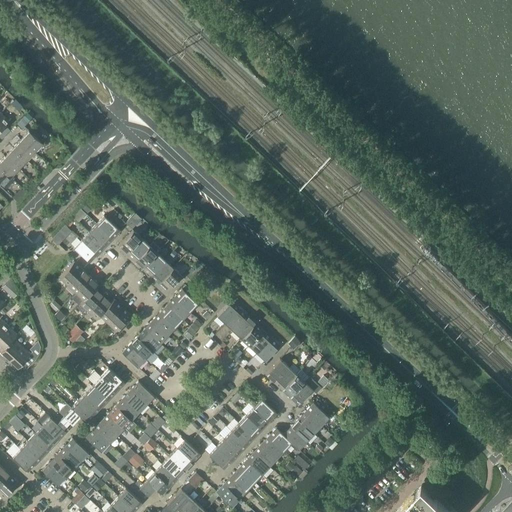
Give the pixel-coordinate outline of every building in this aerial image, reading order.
[(1,111),(0,112),(0,129),(9,119),(1,111)] [(26,113),(16,124),(22,129),(32,118),(26,113)] [(4,126),(0,129),(0,132),(3,135),(8,129),(4,126)] [(21,138),(35,152),(43,143),(29,130),(21,138)] [(13,147),(27,160),(35,152),(21,138),(13,147)] [(5,155),(19,168),(27,160),(13,147),(5,155)] [(0,160),(0,165),(12,177),(19,168),(5,155),(0,160)] [(12,177),(0,165),(0,181),(4,185),(12,177)] [(16,192),(12,197),(17,201),(21,197),(16,192)] [(90,199),(82,207),(87,212),(95,204),(90,199)] [(72,215),(66,222),(70,226),(76,219),(76,218),(72,215)] [(96,223),(112,237),(119,229),(104,215),(96,223)] [(131,217),(127,222),(133,227),(137,223),(131,217)] [(65,223),(60,229),(67,235),(72,229),(65,223)] [(89,231),(104,245),(112,237),(96,223),(89,231)] [(127,252),(141,237),(133,229),(118,244),(127,252)] [(81,239),(97,253),(104,245),(89,231),(81,239)] [(134,260),(149,244),(141,237),(127,252),(134,260)] [(97,253),(81,239),(74,247),(89,261),(97,253)] [(149,244),(134,260),(142,267),(157,252),(160,248),(152,240),(149,244)] [(157,252),(142,267),(150,274),(165,259),(157,252)] [(158,282),(173,266),(165,259),(150,274),(158,282)] [(68,283),(82,268),(74,260),(59,276),(68,283)] [(173,266),(158,282),(166,290),(181,274),(173,266)] [(75,291),(90,275),(82,268),(68,283),(75,291)] [(188,271),(184,276),(189,281),(193,277),(194,277),(188,271)] [(90,275),(75,291),(83,298),(94,287),(95,287),(98,283),(90,275)] [(102,294),(95,287),(94,287),(83,298),(80,302),(88,310),(102,294)] [(175,296),(190,311),(198,303),(182,288),(175,296)] [(102,294),(88,310),(96,317),(100,314),(99,313),(110,302),(102,294)] [(190,311),(175,296),(167,304),(182,319),(190,311)] [(107,321),(122,306),(114,298),(110,302),(99,313),(100,314),(107,321)] [(54,299),(49,303),(56,310),(61,306),(54,299)] [(225,323),(239,307),(231,299),(217,315),(225,323)] [(9,302),(5,307),(9,310),(13,305),(9,302)] [(182,319),(167,304),(159,312),(175,326),(182,319)] [(122,306),(107,321),(116,329),(130,314),(122,306)] [(233,330),(247,314),(239,307),(225,323),(233,330)] [(59,309),(54,314),(61,320),(66,315),(59,309)] [(175,326),(159,312),(152,319),(167,334),(175,326)] [(247,314),(233,330),(241,337),(255,322),(247,314)] [(0,334),(9,326),(0,317),(0,334)] [(167,334),(152,319),(144,327),(160,342),(167,334)] [(197,319),(191,325),(196,330),(200,326),(202,324),(197,319)] [(249,345),(263,329),(255,322),(241,337),(249,345)] [(27,324),(22,328),(26,332),(30,327),(27,324)] [(82,331),(76,325),(67,334),(73,340),(82,331)] [(0,334),(0,344),(3,347),(4,348),(14,337),(17,334),(9,326),(0,334)] [(63,326),(58,331),(63,336),(68,331),(63,326)] [(137,335),(152,349),(160,342),(144,327),(137,335)] [(190,327),(184,334),(189,338),(195,331),(190,327)] [(257,352),(271,337),(263,329),(249,345),(257,352)] [(84,331),(80,335),(85,339),(89,335),(84,331)] [(152,349),(137,335),(129,342),(144,357),(152,349)] [(291,339),(287,343),(291,347),(294,350),(301,342),(299,340),(298,339),(295,335),(291,339)] [(0,351),(9,359),(22,345),(14,337),(4,348),(3,347),(0,351)] [(271,337),(257,352),(265,360),(279,344),(271,337)] [(144,357),(129,342),(121,351),(137,365),(144,357)] [(22,345),(9,359),(17,367),(31,353),(22,345)] [(316,355),(306,364),(310,368),(319,358),(316,355)] [(274,381),(288,366),(280,358),(265,373),(274,381)] [(76,361),(73,364),(80,370),(82,367),(76,361)] [(63,368),(62,368),(67,373),(71,369),(66,365),(63,368)] [(288,366),(274,381),(281,389),(296,373),(288,366)] [(101,375),(116,390),(124,381),(109,367),(101,375)] [(94,369),(87,377),(93,383),(109,398),(116,390),(101,375),(94,369)] [(289,396),(304,381),(296,373),(281,389),(289,396)] [(309,375),(304,381),(289,396),(298,404),(312,388),(316,392),(321,386),(309,375)] [(325,375),(319,382),(323,385),(329,379),(325,375)] [(54,376),(49,382),(54,386),(59,380),(54,376)] [(131,388),(146,403),(154,395),(139,380),(131,388)] [(86,391),(101,405),(109,398),(93,383),(86,391)] [(47,384),(43,389),(47,392),(51,388),(47,384)] [(123,396),(139,411),(146,403),(131,388),(123,396)] [(101,405),(86,391),(79,399),(94,413),(101,405)] [(237,392),(229,400),(234,404),(241,396),(237,392)] [(139,411),(123,396),(116,404),(131,419),(139,411)] [(253,406),(269,420),(276,412),(261,397),(253,406)] [(94,413),(79,399),(71,407),(80,415),(79,415),(86,422),(94,413)] [(71,407),(67,402),(59,411),(63,415),(61,417),(57,422),(65,430),(70,425),(79,415),(80,415),(71,407)] [(306,410),(321,424),(329,416),(313,402),(306,410)] [(131,419),(116,404),(108,412),(124,426),(128,431),(136,423),(131,419)] [(246,413),(261,428),(269,420),(253,406),(246,413)] [(227,412),(222,407),(217,412),(222,417),(227,412)] [(21,409),(16,414),(21,419),(25,414),(21,409)] [(321,424),(306,410),(298,418),(314,432),(321,424)] [(101,420),(116,434),(124,426),(108,412),(101,420)] [(239,421),(254,436),(261,428),(246,413),(239,421)] [(42,424),(57,439),(65,430),(57,422),(50,416),(42,424)] [(160,417),(152,425),(157,429),(164,421),(160,417)] [(217,421),(213,417),(207,423),(212,427),(217,421)] [(314,432),(298,418),(291,426),(306,440),(314,432)] [(116,434),(101,420),(93,427),(109,442),(116,434)] [(231,429),(246,444),(254,436),(239,421),(231,429)] [(8,422),(3,427),(7,430),(11,425),(8,422)] [(35,432),(50,446),(57,439),(42,424),(35,432)] [(152,425),(146,433),(150,437),(157,429),(152,425)] [(291,426),(283,434),(291,441),(291,442),(298,448),(306,440),(291,426)] [(109,442),(93,427),(85,435),(101,450),(109,442)] [(268,435),(284,449),(291,442),(291,441),(283,434),(276,427),(268,435)] [(246,444),(231,429),(224,437),(239,452),(246,444)] [(27,440),(43,454),(50,446),(35,432),(27,440)] [(144,432),(138,439),(143,444),(149,437),(144,432)] [(164,438),(158,432),(152,439),(158,444),(164,438)] [(284,449),(268,435),(261,443),(276,457),(284,449)] [(72,437),(65,445),(80,460),(88,451),(77,442),(72,437)] [(150,437),(143,445),(149,451),(156,443),(150,437)] [(216,445),(232,460),(239,452),(224,437),(216,445)] [(177,447),(192,461),(200,453),(184,438),(177,447)] [(331,438),(326,443),(330,447),(335,442),(331,438)] [(43,454),(27,440),(20,448),(35,462),(43,454)] [(276,457),(261,443),(253,451),(269,465),(276,457)] [(320,444),(316,449),(321,453),(325,448),(320,444)] [(80,460),(65,445),(64,445),(57,453),(73,467),(80,460)] [(232,460),(216,445),(208,453),(224,468),(232,460)] [(129,447),(122,455),(127,460),(134,452),(129,447)] [(192,461),(177,447),(169,454),(185,469),(192,461)] [(35,462),(20,448),(12,456),(28,470),(35,462)] [(269,465),(253,451),(246,458),(261,473),(269,465)] [(50,461),(65,475),(73,467),(57,453),(50,461)] [(143,460),(135,453),(128,461),(136,468),(143,460)] [(185,469),(169,454),(162,462),(177,477),(185,469)] [(119,457),(114,462),(120,468),(125,463),(119,457)] [(261,473),(246,458),(239,466),(254,481),(261,473)] [(107,469),(98,460),(90,468),(99,477),(107,469)] [(305,460),(301,465),(306,470),(311,465),(305,460)] [(65,475),(50,461),(42,469),(57,484),(65,475)] [(127,461),(121,467),(125,472),(131,465),(127,461)] [(290,461),(286,466),(292,471),(296,466),(290,461)] [(154,470),(170,485),(177,477),(162,462),(154,470)] [(296,466),(292,471),(299,477),(304,472),(297,465),(296,466)] [(0,483),(10,473),(2,466),(0,467),(0,483)] [(254,481),(239,466),(231,474),(246,489),(254,481)] [(170,485),(154,470),(147,478),(156,486),(155,487),(162,493),(170,485)] [(190,479),(190,480),(197,487),(204,479),(197,472),(190,479)] [(10,473),(0,483),(0,493),(4,497),(18,481),(10,473)] [(246,489),(231,474),(224,482),(239,497),(246,489)] [(148,495),(155,487),(156,486),(147,478),(142,483),(138,479),(135,483),(148,495)] [(90,486),(83,479),(77,486),(84,492),(90,486)] [(101,485),(97,480),(92,485),(97,490),(101,485)] [(279,481),(276,485),(281,490),(285,486),(279,481)] [(239,497),(224,482),(216,490),(231,505),(239,497)] [(450,511),(422,484),(394,511),(450,511)] [(267,486),(264,489),(269,494),(272,491),(267,486)] [(118,496),(133,510),(141,502),(126,487),(118,496)] [(175,510),(189,495),(181,487),(167,503),(175,510)] [(84,494),(77,488),(74,492),(76,494),(70,500),(74,504),(84,494)] [(92,488),(86,494),(90,498),(96,491),(92,488)] [(89,499),(84,494),(74,504),(79,509),(89,499)] [(176,511),(188,511),(197,503),(189,495),(175,510),(175,511),(176,511)] [(111,503),(120,511),(131,511),(133,510),(118,496),(111,503)] [(120,511),(111,503),(103,511),(120,511)] [(165,505),(160,510),(157,511),(174,511),(175,511),(175,510),(167,503),(165,505)] [(197,503),(188,511),(203,511),(205,510),(197,503)]
